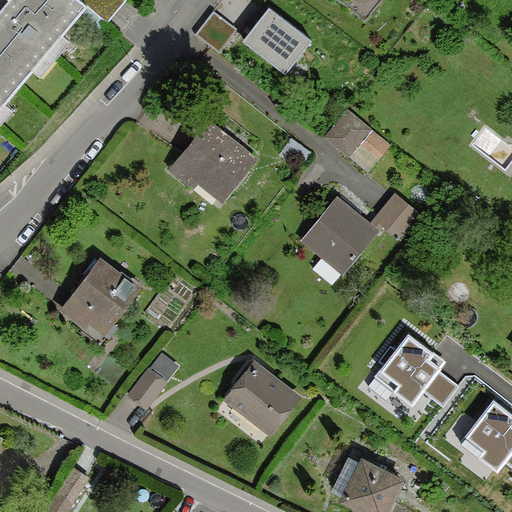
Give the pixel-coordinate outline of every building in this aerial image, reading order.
[(82,0),(6,0),(0,8),(0,69),(20,86),(50,50),(88,5),(82,0)] [(127,0),(126,0),(82,0),(88,5),(109,23),(119,11),(127,0)] [(269,8),(243,41),(288,76),(314,42),(269,8)] [(0,109),(20,86),(0,69),(0,109)] [(349,112),(329,137),(349,155),(360,142),(370,129),(349,112)] [(209,121),(173,167),(194,184),(199,178),(224,199),(256,158),(209,121)] [(389,145),(370,129),(360,142),(379,158),(389,145)] [(397,196),(379,218),(401,237),(419,214),(397,196)] [(376,232),(337,200),(305,239),(345,270),(376,232)] [(102,263),(66,310),(87,326),(90,321),(104,332),(136,289),(102,263)] [(163,355),(132,394),(148,406),(178,367),(163,355)] [(297,397),(256,365),(230,398),(271,430),(297,397)] [(442,389),(422,415),(474,454),(506,412),(455,373),(442,389)] [(422,415),(442,389),(431,381),(412,406),(422,415)] [(346,495),(362,464),(351,459),(335,490),(346,495)] [(385,511),(402,479),(364,460),(362,464),(346,495),(345,498),(372,511),(385,511)] [(504,472),(489,460),(469,485),(485,498),(504,472)] [(66,511),(88,477),(76,469),(49,511),(51,511),(66,511)]
